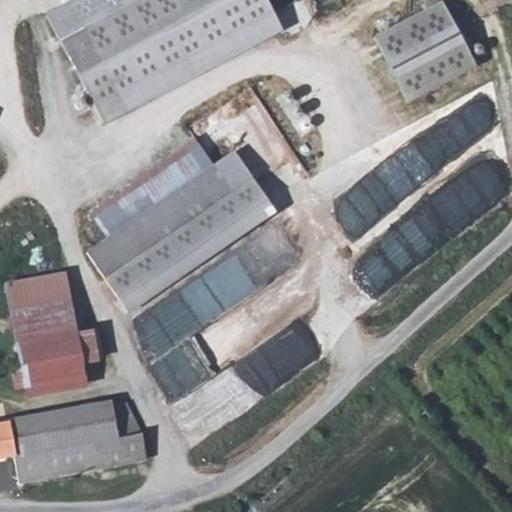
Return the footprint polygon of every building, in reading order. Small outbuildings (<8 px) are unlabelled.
[(410,99),(482,69),(452,0),(451,0),(380,30),(410,99)] [(117,263),(135,286),(288,157),(214,68),(158,115),(165,123),(213,180),(214,181),(117,263)] [(213,180),(165,123),(68,206),(117,263),(213,180)] [(167,345),(189,369),(250,313),(229,289),(167,345)] [(189,369),(171,386),(196,414),(295,324),(269,296),(250,313),(189,369)] [(99,317),(20,319),(17,362),(97,357),(99,317)] [(132,388),(0,403),(0,446),(8,445),(11,462),(38,464),(139,451),(132,388)]
